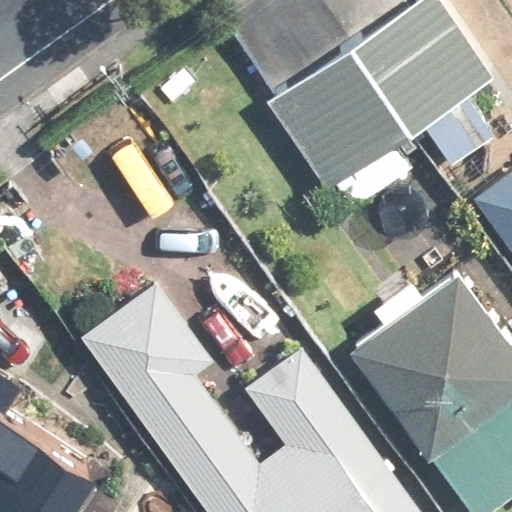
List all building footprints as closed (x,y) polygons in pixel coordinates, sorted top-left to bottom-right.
[(440,0),(398,0),(263,95),(325,183),(333,178),(349,202),(410,160),(393,136),(418,119),(448,162),(492,132),(463,90),(490,71),(440,0)] [(511,163),(470,193),(510,249),(511,247),(511,163)] [(511,347),(451,265),(343,344),(423,453),(426,451),(470,511),(475,511),(511,485),(511,347)] [(77,330),(207,511),(423,511),(300,339),(286,349),(284,346),(253,368),(255,371),(240,381),(280,437),(279,439),(256,455),(194,368),(211,356),(156,280),(153,276),(78,329),(77,330)] [(0,511),(59,511),(87,469),(0,414),(0,405),(16,380),(0,370),(0,511)]
